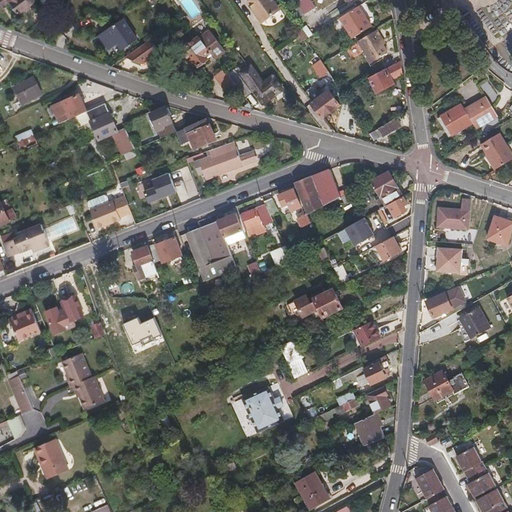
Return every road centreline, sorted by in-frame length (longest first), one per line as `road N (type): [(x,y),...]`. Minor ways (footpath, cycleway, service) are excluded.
road 1 (residential): [(0,287),(318,159),(333,145)]
road 2 (residential): [(0,37),(333,145)]
road 3 (residential): [(389,511),(404,448),(423,168)]
road 4 (residential): [(423,168),(395,0)]
